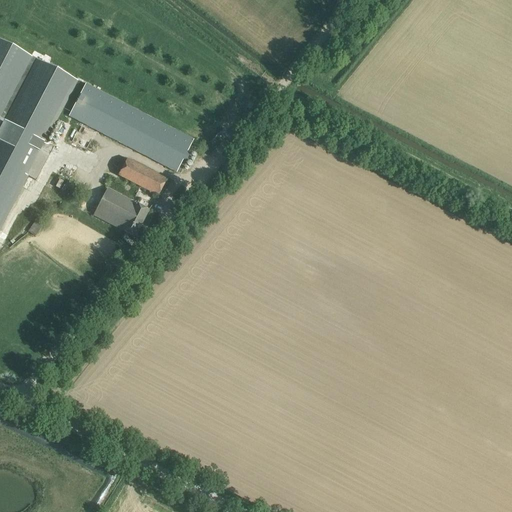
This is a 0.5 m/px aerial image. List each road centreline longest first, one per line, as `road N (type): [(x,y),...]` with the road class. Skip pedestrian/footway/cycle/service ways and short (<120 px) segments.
road 1 (unclassified): [(19,391),(348,0)]
road 2 (unclassified): [(247,511),(19,391)]
